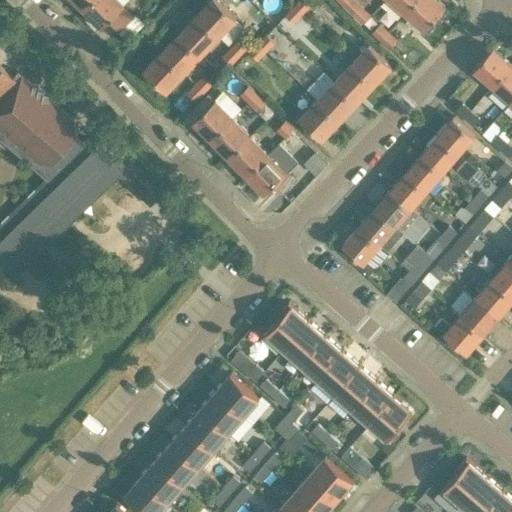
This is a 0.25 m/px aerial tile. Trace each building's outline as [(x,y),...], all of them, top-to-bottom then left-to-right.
[(89,0),(83,7),(101,26),(123,4),(123,3),(126,0),(89,0)] [(219,0),(207,0),(196,13),(218,34),(236,15),(219,0)] [(297,0),(293,5),(302,13),(310,4),(305,0),(297,0)] [(356,0),(346,0),(343,4),(352,13),(360,4),(356,0)] [(394,0),(405,9),(413,0),(394,0)] [(445,3),(440,0),(413,0),(405,9),(425,26),(445,3)] [(285,13),(285,14),(294,22),(302,13),(293,5),(285,13)] [(178,31),(201,52),(218,34),(196,13),(178,31)] [(380,22),(372,30),(371,31),(380,39),(389,30),(380,22)] [(389,30),(380,39),(388,47),(397,39),(405,46),(415,34),(402,23),(393,33),(389,30)] [(178,31),(161,49),(184,70),(201,52),(178,31)] [(266,32),(258,41),(266,50),(275,41),(266,33),(266,32)] [(248,46),(247,45),(239,37),(230,46),(240,55),(248,46)] [(258,41),(249,49),(250,50),(258,58),(266,50),(258,41)] [(367,41),(349,60),(372,81),(390,63),(367,41)] [(231,64),(240,55),(230,46),(222,55),(231,64)] [(493,83),(511,62),(492,46),(467,76),(485,92),(493,83)] [(184,70),(161,49),(143,68),(166,89),(184,70)] [(355,99),(372,81),(349,60),(332,78),(355,99)] [(511,97),(511,63),(511,62),(493,83),(511,99),(511,97)] [(0,136),(45,175),(0,219),(0,258),(15,274),(118,172),(149,203),(156,196),(118,157),(113,162),(86,135),(83,138),(77,134),(75,118),(49,96),(49,92),(45,92),(45,88),(39,87),(39,84),(34,83),(18,69),(13,75),(0,64),(0,136)] [(203,74),(195,82),(204,91),(213,82),(203,74)] [(337,118),(355,99),(332,78),(315,96),(337,118)] [(196,99),(204,91),(195,82),(187,90),(196,99)] [(248,102),(257,92),(248,84),(240,93),(248,102)] [(257,110),(266,101),(257,92),(248,102),(257,110)] [(453,92),(446,100),(456,109),(464,117),(471,108),(463,101),(453,92)] [(214,98),(209,93),(187,113),(193,119),(214,98)] [(319,136),(337,118),(315,96),(297,115),(319,136)] [(211,137),(233,115),(215,97),(214,98),(193,119),(211,137)] [(471,108),(464,117),(473,124),(480,115),(471,108)] [(228,155),(250,133),(233,115),(211,137),(228,155)] [(453,115),(437,134),(458,152),(474,134),(453,115)] [(291,125),(284,119),(276,128),(283,134),(291,125)] [(500,148),(508,140),(499,132),(491,141),(500,148)] [(245,173),(268,151),(250,133),(228,155),(245,173)] [(437,134),(421,152),(450,178),(451,179),(452,178),(459,171),(449,162),(458,152),(437,134)] [(511,152),(511,143),(508,140),(500,148),(509,156),(511,152)] [(303,161),(316,174),(328,162),(315,149),(303,161)] [(268,151),(245,173),(263,191),(286,169),(268,151)] [(421,152),(405,170),(426,189),(436,177),(444,184),(450,178),(421,152)] [(496,168),(504,175),(505,175),(511,166),(511,165),(504,159),(496,168)] [(405,170),(389,188),(410,207),(426,189),(405,170)] [(476,186),(477,185),(484,177),(478,171),(470,181),(476,186)] [(511,193),(511,182),(508,179),(500,188),(510,196),(511,193)] [(472,196),(480,204),(488,194),(480,187),(472,196)] [(389,188),(373,206),(394,225),(402,231),(418,213),(410,207),(389,188)] [(500,188),(493,197),(502,206),(510,196),(500,188)] [(465,220),(480,204),(472,196),(465,204),(464,202),(455,212),(465,220)] [(373,206),(357,224),(378,243),(387,250),(403,232),(402,231),(394,225),(373,206)] [(477,215),(468,226),(477,234),(486,223),(493,215),(484,207),(477,215)] [(406,230),(418,240),(434,221),(422,211),(406,230)] [(441,232),(449,239),(457,231),(448,223),(441,232)] [(342,242),(341,243),(353,254),(348,259),(367,276),(388,251),(387,250),(378,243),(357,224),(342,242)] [(468,226),(461,233),(470,242),(477,234),(468,226)] [(442,248),(449,239),(441,232),(433,240),(442,248)] [(501,240),(495,248),(507,259),(511,263),(511,238),(507,244),(501,240)] [(425,249),(408,269),(417,276),(434,257),(425,249)] [(455,259),(445,251),(436,262),(446,270),(455,259)] [(511,263),(507,259),(491,277),(511,295),(511,263)] [(439,278),(446,270),(436,262),(429,270),(439,278)] [(400,275),(386,292),(396,300),(402,294),(417,276),(408,269),(402,276),(400,275)] [(511,295),(491,277),(475,295),(498,315),(511,299),(511,295)] [(422,279),(414,288),(423,296),(431,287),(422,279)] [(466,287),(450,305),(459,313),(482,333),(498,315),(475,295),(466,287)] [(414,288),(405,298),(414,306),(423,296),(414,288)] [(276,320),(266,331),(283,346),(308,318),(289,301),(274,318),(276,320)] [(441,315),(433,323),(442,331),(442,332),(466,352),(482,333),(459,313),(450,323),(441,315)] [(308,318),(283,346),(301,362),(326,333),(308,318)] [(326,333),(301,362),(318,377),(343,348),(326,333)] [(343,348),(318,377),(335,392),(360,363),(343,348)] [(257,362),(247,373),(255,379),(264,369),(257,362)] [(360,363),(335,392),(353,407),(378,379),(360,363)] [(216,388),(244,413),(260,396),(231,371),(216,388)] [(260,384),(272,394),(279,387),(267,377),(260,384)] [(378,379),(353,407),(370,422),(395,394),(378,379)] [(272,394),(284,405),(291,398),(279,387),(272,394)] [(216,388),(201,405),(229,430),(244,413),(216,388)] [(370,422),(362,432),(380,448),(381,447),(388,438),(390,440),(404,423),(402,421),(412,409),(395,394),(370,422)] [(297,416),(303,408),(296,402),(290,410),(286,414),(293,420),(297,416)] [(229,430),(201,405),(185,423),(214,448),(229,430)] [(275,426),(282,433),(293,420),(286,414),(275,426)] [(293,420),(282,433),(290,439),(300,427),(293,420)] [(312,429),(324,440),(330,432),(318,422),(312,429)] [(214,448),(185,423),(170,440),(199,465),(214,448)] [(324,440),(336,450),(342,443),(330,432),(324,440)] [(170,440),(155,457),(184,483),(199,465),(170,440)] [(253,452),(260,458),(271,446),(263,440),(253,452)] [(350,444),(341,455),(365,476),(375,465),(350,444)] [(265,462),(272,469),(283,457),(276,450),(265,462)] [(242,464),(250,470),(260,458),(253,452),(242,464)] [(310,471),(339,496),(354,478),(325,453),(310,471)] [(454,475),(443,487),(461,502),(486,473),(466,456),(451,473),(454,475)] [(140,475),(169,500),(184,483),(155,457),(140,475)] [(272,469),(265,462),(255,474),(262,481),(272,469)] [(295,488),(322,511),(324,511),(339,496),(310,471),(295,488)] [(486,473),(461,502),(472,511),(482,511),(503,488),(486,473)] [(233,474),(223,486),(230,492),(241,480),(233,474)] [(158,511),(169,500),(140,475),(125,492),(147,511),(158,511)] [(235,497),(242,503),(253,491),(246,484),(235,497)] [(212,498),(220,504),(230,492),(223,486),(212,498)] [(322,511),(295,488),(280,505),(287,511),(322,511)] [(511,511),(511,496),(503,488),(482,511),(511,511)] [(234,511),(242,503),(235,497),(225,509),(228,511),(234,511)] [(128,511),(117,501),(107,511),(128,511)]
